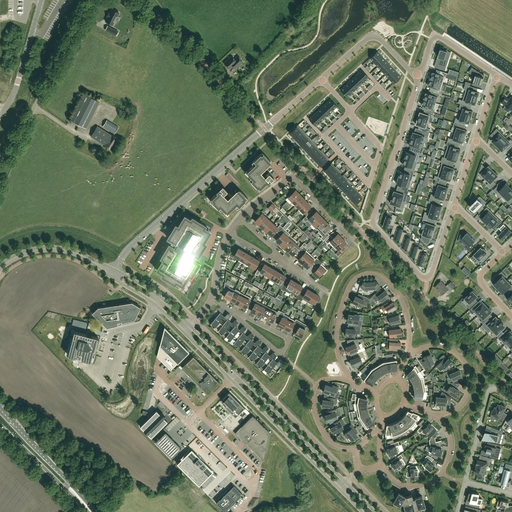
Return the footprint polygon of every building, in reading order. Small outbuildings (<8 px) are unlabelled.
[(108,17),(105,21),(112,25),(119,13),(112,9),(109,14),(109,13),(107,16),(108,17)] [(118,32),(112,28),(107,26),(105,30),(110,33),(116,36),(118,32)] [(441,46),(436,61),(439,61),(437,68),(441,69),(445,59),(449,58),(451,53),(441,46)] [(377,51),(370,58),(374,63),(381,56),(377,51)] [(381,56),(374,63),(377,67),(385,60),(381,56)] [(234,60),(232,57),(224,64),(227,66),(227,68),(228,69),(229,69),(230,70),(234,66),(235,66),(237,68),(243,63),(238,57),(234,60)] [(385,60),(377,67),(381,71),(389,64),(385,60)] [(389,64),(381,71),(385,75),(393,68),(389,64)] [(123,101),(134,74),(116,67),(101,102),(111,106),(113,103),(114,104),(117,99),(123,101)] [(393,68),(385,75),(389,79),(397,73),(393,68)] [(475,69),(471,74),(475,76),(472,85),(478,87),(479,84),(481,84),(484,75),(475,69)] [(361,70),(357,74),(364,82),(368,78),(361,70)] [(432,72),(430,77),(431,77),(430,79),(442,83),(444,77),(449,78),(451,74),(440,71),(439,74),(436,73),(436,74),(433,73),(432,72)] [(397,73),(389,79),(393,84),(401,77),(397,73)] [(357,74),(353,78),(360,85),(364,82),(357,74)] [(353,78),(349,82),(356,89),(360,85),(353,78)] [(429,81),(427,85),(428,85),(428,86),(435,88),(434,91),(444,95),(445,91),(440,89),(442,83),(430,79),(430,81),(429,81)] [(349,82),(345,86),(351,93),(356,89),(349,82)] [(465,84),(464,89),(466,90),(464,94),(477,98),(477,97),(478,97),(480,93),(479,93),(479,92),(475,91),(472,90),(473,87),(465,84)] [(345,86),(340,90),(347,97),(351,93),(345,86)] [(425,93),(424,97),(425,97),(424,99),(435,103),(437,97),(438,98),(440,94),(433,92),(432,94),(430,94),(426,93),(426,94),(425,93)] [(83,94),(70,120),(86,129),(100,102),(83,94)] [(459,99),(458,103),(460,104),(467,106),(468,103),(471,104),(475,105),(475,104),(476,105),(477,101),(476,100),(477,98),(464,94),(462,100),(459,99)] [(505,97),(501,103),(505,105),(505,106),(511,110),(511,109),(511,97),(509,100),(505,97)] [(330,99),(326,103),(333,111),(337,107),(330,99)] [(422,101),(421,105),(422,105),(426,107),(425,107),(428,108),(427,111),(433,113),(435,109),(433,109),(435,103),(424,99),(423,101),(422,101)] [(326,103),(321,107),(328,115),(333,111),(326,103)] [(460,104),(459,109),(461,109),(459,114),(471,118),(473,111),(469,110),(466,109),(467,106),(460,104)] [(321,107),(317,111),(324,119),(328,115),(321,107)] [(418,117),(418,118),(429,122),(431,116),(432,117),(434,113),(433,113),(427,111),(426,110),(425,114),(423,113),(420,112),(419,116),(418,116),(418,117)] [(317,111),(313,115),(320,122),(324,119),(317,111)] [(456,118),(454,123),(461,125),(462,122),(465,123),(469,124),(471,118),(459,114),(458,118),(456,118)] [(313,115),(309,119),(316,126),(320,122),(313,115)] [(417,120),(416,125),(419,126),(420,126),(419,129),(423,130),(429,132),(430,129),(427,128),(429,122),(418,118),(417,120)] [(103,127),(111,132),(114,134),(118,128),(107,120),(103,127)] [(454,123),(453,127),(455,128),(453,133),(464,137),(465,135),(466,135),(467,131),(466,131),(466,130),(460,128),(461,125),(454,123)] [(118,139),(113,135),(112,136),(97,126),(91,136),(104,145),(103,146),(111,150),(118,139)] [(296,127),(289,133),(293,137),(300,131),(296,127)] [(497,128),(492,133),(496,137),(492,141),(494,143),(494,144),(497,146),(506,137),(501,133),(501,132),(497,128)] [(412,132),(411,136),(412,136),(411,138),(425,143),(425,142),(424,142),(425,138),(427,138),(429,132),(423,130),(421,135),(412,132)] [(300,131),(293,137),(297,141),(304,135),(300,131)] [(449,138),(447,142),(455,144),(456,141),(462,143),(463,142),(463,143),(465,139),(464,138),(464,137),(453,133),(451,139),(449,138)] [(304,135),(297,141),(301,146),(308,139),(304,135)] [(506,137),(497,146),(499,149),(500,148),(502,151),(506,147),(509,150),(511,146),(511,140),(510,139),(509,140),(506,137)] [(410,140),(408,145),(411,146),(416,147),(415,151),(420,153),(422,153),(424,148),(423,148),(425,143),(411,138),(411,141),(410,140)] [(308,139),(301,146),(305,150),(312,143),(308,139)] [(448,146),(446,152),(458,156),(459,154),(460,155),(461,151),(460,151),(460,149),(458,149),(457,148),(454,147),(455,144),(447,142),(446,145),(448,146)] [(312,143),(305,150),(308,154),(316,147),(312,143)] [(316,147),(308,154),(312,158),(319,152),(316,147)] [(406,152),(405,155),(406,156),(405,158),(417,162),(420,153),(415,151),(414,151),(413,154),(409,153),(406,152)] [(270,161),(262,152),(259,155),(260,157),(256,161),(254,160),(251,163),(253,165),(247,171),(249,174),(248,175),(251,178),(249,179),(249,180),(252,183),(253,181),(255,184),(257,186),(256,187),(259,190),(267,182),(270,180),(271,181),(274,178),(269,173),(265,177),(261,173),(269,164),(268,163),(270,161)] [(319,152),(312,158),(316,162),(323,156),(319,152)] [(442,157),(441,161),(442,161),(449,163),(450,160),(456,162),(457,161),(458,161),(459,157),(458,157),(458,156),(446,152),(444,157),(442,157)] [(323,156),(316,162),(320,167),(327,160),(323,156)] [(403,160),(402,164),(406,165),(409,166),(407,170),(414,172),(417,162),(405,158),(404,161),(403,160)] [(442,165),(440,171),(452,175),(452,174),(453,175),(454,171),(453,171),(454,168),(448,167),(448,166),(449,163),(442,161),(441,165),(442,165)] [(330,164),(323,170),(327,174),(334,168),(330,164)] [(482,164),(479,173),(485,179),(485,180),(493,171),(491,169),(492,169),(489,166),(486,168),(482,164)] [(334,168),(327,174),(331,178),(338,172),(334,168)] [(400,171),(399,174),(399,175),(399,177),(411,181),(414,172),(407,170),(406,173),(400,171)] [(435,176),(434,179),(436,180),(442,182),(443,179),(450,181),(451,181),(452,177),(451,177),(452,175),(440,171),(438,176),(435,176)] [(493,171),(485,180),(488,183),(487,185),(491,189),(496,183),(493,181),(499,175),(496,172),(495,173),(493,171)] [(338,172),(331,178),(335,183),(342,176),(338,172)] [(342,176),(335,183),(339,187),(346,180),(342,176)] [(397,180),(396,183),(403,185),(402,189),(408,191),(411,181),(399,177),(398,180),(397,180)] [(346,180),(339,187),(343,191),(350,184),(346,180)] [(436,180),(434,185),(436,185),(434,190),(446,194),(447,191),(448,192),(449,188),(441,185),(442,182),(436,180)] [(498,185),(493,190),(496,194),(497,193),(501,197),(510,188),(509,186),(506,183),(501,188),(498,185)] [(350,184),(343,191),(347,195),(354,189),(350,184)] [(227,191),(222,186),(220,189),(220,190),(218,192),(210,200),(213,203),(214,202),(216,204),(218,206),(217,208),(220,211),(222,209),(224,212),(226,210),(228,213),(235,207),(237,209),(240,206),(239,204),(241,202),(243,200),(244,201),(248,198),(240,190),(238,192),(236,191),(227,199),(223,195),(227,191)] [(511,189),(510,188),(501,197),(502,197),(509,205),(511,201),(511,197),(511,196),(511,195),(511,189)] [(354,189),(347,195),(351,199),(358,193),(354,189)] [(393,195),(393,197),(405,202),(409,191),(408,191),(402,189),(400,193),(394,191),(393,195)] [(292,201),(299,194),(295,190),(288,197),(292,201)] [(431,194),(430,199),(436,201),(437,198),(445,200),(446,196),(445,196),(446,194),(434,190),(433,194),(431,194)] [(358,193),(351,199),(354,203),(362,197),(358,193)] [(296,205),(303,198),(299,194),(292,201),(296,205)] [(391,200),(390,203),(397,206),(395,210),(402,212),(405,202),(393,197),(392,200),(391,200)] [(472,204),(470,207),(474,211),(477,209),(479,211),(486,204),(483,202),(482,203),(477,199),(475,197),(470,202),(472,204)] [(300,209),(307,203),(303,198),(296,205),(300,209)] [(430,203),(428,209),(440,213),(441,210),(441,211),(443,207),(442,206),(435,204),(436,201),(430,199),(429,199),(428,202),(430,203)] [(311,207),(307,203),(300,209),(304,214),(311,207)] [(485,215),(481,219),(483,222),(484,221),(486,223),(494,214),(487,207),(486,208),(482,212),(485,214),(485,215)] [(425,212),(423,218),(431,220),(432,217),(438,219),(439,219),(440,215),(439,215),(440,213),(428,209),(427,212),(425,212)] [(313,223),(320,216),(315,212),(311,216),(308,213),(302,219),(305,222),(307,220),(311,225),(313,223)] [(259,225),(266,218),(261,214),(255,221),(259,225)] [(391,233),(397,216),(392,214),(391,217),(386,216),(383,227),(389,229),(390,225),(393,226),(391,233)] [(494,214),(486,223),(488,225),(487,226),(490,228),(493,225),(496,228),(502,222),(494,214)] [(316,227),(323,220),(320,216),(313,223),(311,225),(315,228),(316,227)] [(399,240),(403,229),(398,228),(399,224),(395,223),(397,216),(391,233),(395,234),(394,238),(399,240)] [(192,218),(191,220),(188,218),(187,220),(184,218),(179,226),(178,227),(176,226),(174,229),(172,232),(170,235),(168,238),(172,241),(171,241),(170,241),(171,241),(169,244),(168,244),(170,245),(169,245),(167,249),(168,250),(167,252),(165,255),(163,254),(161,258),(164,259),(158,268),(161,270),(160,272),(163,274),(162,276),(166,278),(166,277),(169,278),(172,280),(171,281),(175,284),(176,282),(179,284),(180,282),(183,284),(189,275),(191,276),(193,273),(192,272),(193,269),(195,266),(197,267),(199,263),(195,261),(195,260),(196,261),(198,258),(197,257),(197,256),(198,257),(200,253),(202,250),(204,247),(206,244),(203,242),(204,241),(209,233),(206,232),(207,230),(204,228),(205,226),(202,224),(198,222),(195,220),(192,218)] [(263,228),(270,221),(266,218),(259,225),(263,228)] [(423,218),(422,223),(424,223),(422,228),(434,232),(434,230),(435,231),(436,227),(435,227),(436,226),(431,224),(432,221),(431,220),(423,218)] [(320,230),(327,224),(323,220),(316,227),(315,228),(316,230),(318,228),(320,230)] [(267,232),(273,225),(270,221),(263,228),(267,232)] [(331,228),(327,224),(320,230),(320,231),(319,232),(323,236),(321,238),(323,241),(329,235),(327,233),(331,228)] [(502,231),(498,235),(503,240),(511,232),(508,229),(503,224),(499,229),(502,231)] [(278,234),(283,228),(280,225),(277,228),(273,225),(267,232),(272,236),(276,232),(278,234)] [(285,230),(283,228),(278,234),(280,236),(276,240),(281,244),(287,237),(283,233),(285,230)] [(422,228),(420,234),(422,235),(421,239),(424,243),(428,245),(431,238),(432,238),(432,237),(433,237),(434,233),(433,233),(434,232),(422,228)] [(407,249),(411,238),(406,236),(407,233),(402,231),(403,229),(399,240),(400,240),(399,242),(403,243),(401,247),(407,249)] [(460,235),(458,241),(460,243),(463,240),(469,246),(466,249),(469,252),(473,247),(471,245),(475,241),(467,233),(463,237),(460,235)] [(333,247),(342,238),(339,235),(339,236),(337,234),(332,238),(330,236),(325,241),(327,244),(329,242),(333,247)] [(285,248),(291,240),(287,237),(281,244),(285,248)] [(342,238),(333,247),(337,251),(336,252),(339,255),(347,248),(345,246),(347,244),(344,241),(345,241),(342,238)] [(415,257),(418,246),(414,244),(415,241),(410,240),(411,238),(407,249),(407,250),(410,251),(409,255),(415,257)] [(288,251),(295,244),(291,240),(285,248),(288,251)] [(299,253),(304,247),(302,245),(299,248),(295,244),(288,251),(293,255),(297,251),(299,253)] [(423,265),(426,254),(421,253),(422,249),(418,248),(419,246),(418,246),(415,257),(415,258),(418,259),(417,263),(423,265)] [(302,265),(311,255),(306,251),(307,250),(304,247),(299,253),(302,255),(298,260),(300,261),(299,262),(302,265)] [(481,248),(473,256),(478,261),(477,261),(481,264),(486,259),(483,256),(487,252),(483,249),(483,250),(481,248)] [(239,259),(243,252),(238,249),(235,254),(230,252),(229,256),(233,258),(234,256),(239,259)] [(244,262),(249,255),(243,252),(239,259),(244,262)] [(249,265),(254,258),(249,255),(244,262),(249,265)] [(314,266),(319,260),(316,258),(315,259),(311,255),(302,265),(305,267),(306,267),(307,268),(311,263),(314,266)] [(259,261),(254,258),(249,265),(255,269),(259,261)] [(322,263),(319,260),(314,266),(317,268),(313,273),(315,275),(314,275),(317,278),(318,277),(322,273),(324,274),(327,270),(321,264),(322,263)] [(265,275),(270,267),(264,264),(261,269),(259,268),(255,274),(258,275),(260,272),(265,275)] [(270,278),(275,270),(270,267),(265,275),(270,278)] [(275,281),(280,273),(275,270),(270,278),(275,281)] [(498,289),(507,280),(504,278),(506,276),(502,271),(497,276),(499,279),(494,284),(493,285),(495,287),(496,287),(498,289)] [(285,276),(280,273),(275,281),(281,284),(279,288),(281,289),(285,283),(282,281),(285,276)] [(461,280),(463,278),(459,274),(458,276),(457,275),(451,281),(455,286),(461,280)] [(290,294),(292,290),(296,283),(290,279),(287,284),(285,283),(281,289),(284,291),(286,292),(290,294)] [(511,290),(511,289),(511,284),(511,285),(507,280),(498,289),(503,293),(506,290),(509,293),(511,290)] [(371,282),(371,281),(367,281),(367,282),(365,282),(364,281),(360,286),(365,290),(366,289),(374,289),(375,290),(379,285),(374,281),(373,282),(371,282)] [(435,287),(442,295),(448,289),(441,281),(435,287)] [(455,286),(451,281),(447,285),(451,289),(455,286)] [(302,286),(296,283),(292,290),(297,294),(295,297),(298,299),(302,293),(299,291),(302,286)] [(229,300),(233,292),(228,289),(229,288),(224,285),(224,289),(227,291),(224,297),(229,300)] [(308,300),(313,293),(307,289),(304,294),(302,293),(298,299),(301,301),(303,297),(308,300)] [(473,301),(477,296),(475,294),(476,293),(473,290),(464,299),(468,304),(467,306),(469,309),(475,303),(473,301)] [(381,302),(389,296),(385,291),(379,295),(377,293),(372,297),(376,302),(379,299),(381,302)] [(235,303),(239,295),(233,292),(229,300),(235,303)] [(240,305),(244,298),(245,295),(240,293),(239,295),(235,303),(240,305)] [(319,296),(313,293),(308,300),(314,303),(312,307),(315,309),(319,303),(316,301),(319,296)] [(369,303),(370,303),(369,299),(363,296),(362,299),(355,296),(355,297),(354,296),(352,300),(353,300),(352,302),(363,307),(364,304),(366,305),(368,302),(369,303)] [(250,300),(244,298),(240,305),(245,308),(250,300)] [(251,311),(256,314),(260,306),(255,303),(257,299),(254,298),(251,304),(254,306),(251,311)] [(98,307),(92,313),(107,328),(118,325),(118,324),(134,320),(140,308),(132,302),(98,307)] [(478,316),(487,307),(483,302),(478,307),(475,304),(469,310),(472,314),(474,312),(478,316)] [(391,311),(396,308),(395,307),(396,306),(394,303),(394,304),(393,303),(388,306),(387,303),(381,307),(383,311),(386,310),(388,312),(391,310),(391,311)] [(262,316),(266,309),(260,306),(256,314),(262,316)] [(489,319),(487,316),(492,311),(490,308),(489,308),(487,307),(478,316),(482,320),(481,321),(483,324),(485,323),(489,319)] [(267,319),(271,311),(266,309),(262,316),(267,319)] [(278,318),(281,312),(278,310),(277,312),(275,311),(274,313),(271,311),(267,319),(272,322),(275,317),(278,318)] [(288,320),(288,319),(289,318),(283,315),(284,313),(281,312),(278,318),(281,319),(278,325),(284,328),(288,320)] [(220,319),(223,316),(220,313),(211,323),(215,327),(214,328),(217,331),(219,330),(223,325),(222,325),(220,323),(222,321),(220,319)] [(353,326),(359,326),(359,323),(358,323),(359,315),(354,314),(354,315),(348,315),(348,316),(347,316),(346,320),(347,320),(347,321),(353,322),(353,326)] [(391,314),(384,316),(385,322),(389,321),(391,325),(395,324),(395,323),(400,322),(399,319),(400,318),(399,316),(398,316),(398,315),(392,317),(391,314)] [(492,330),(501,321),(499,318),(498,319),(496,316),(492,321),(489,318),(489,319),(485,323),(492,330)] [(290,331),(292,326),(295,327),(298,321),(296,319),(294,322),(289,319),(289,318),(288,319),(288,320),(284,328),(290,331)] [(96,327),(93,327),(94,319),(88,319),(87,328),(95,330),(96,327)] [(231,322),(227,319),(222,325),(223,325),(219,330),(223,333),(221,335),(225,338),(226,336),(230,332),(228,330),(230,327),(228,326),(231,322)] [(305,329),(307,326),(301,323),(301,322),(298,321),(295,327),(298,328),(295,334),(301,337),(305,329)] [(506,326),(503,324),(504,323),(501,321),(492,330),(499,337),(503,333),(504,332),(502,330),(506,326)] [(238,329),(235,326),(230,332),(226,336),(230,340),(229,341),(232,345),(234,343),(238,338),(235,336),(237,334),(235,332),(238,329)] [(360,327),(359,326),(353,326),(353,329),(346,329),(345,335),(357,337),(357,333),(359,333),(360,327)] [(394,335),(394,336),(394,337),(398,337),(398,336),(401,335),(400,329),(397,329),(397,328),(395,328),(395,326),(385,327),(386,331),(387,331),(388,335),(389,334),(389,336),(394,335)] [(165,329),(162,339),(158,355),(160,357),(159,358),(160,358),(162,361),(163,362),(171,369),(188,352),(180,343),(177,341),(173,336),(173,337),(165,329)] [(505,345),(511,338),(511,331),(511,330),(510,331),(506,335),(505,335),(503,333),(499,337),(498,338),(500,341),(501,340),(505,345)] [(74,331),(68,355),(92,362),(94,354),(95,351),(98,337),(74,331)] [(246,335),(242,333),(238,338),(234,343),(238,346),(236,348),(240,351),(241,349),(245,345),(243,343),(245,341),(243,339),(246,335)] [(253,342),(250,339),(245,345),(241,349),(245,353),(244,355),(247,358),(249,356),(253,351),(250,349),(252,347),(250,345),(253,342)] [(359,344),(358,339),(349,340),(350,346),(345,348),(348,354),(352,352),(353,355),(355,354),(357,353),(356,350),(360,349),(359,344)] [(388,350),(397,351),(397,348),(400,348),(401,342),(398,342),(398,339),(389,339),(388,350)] [(260,354),(258,352),(261,349),(258,346),(256,347),(253,351),(249,356),(253,359),(251,361),(255,364),(256,363),(256,362),(260,358),(258,356),(260,354)] [(268,355),(265,352),(260,358),(256,362),(256,363),(260,366),(259,368),(262,371),(264,369),(268,364),(265,362),(267,360),(265,359),(268,355)] [(361,352),(357,353),(355,354),(356,357),(350,360),(352,367),(362,362),(361,358),(364,357),(361,352)] [(424,357),(425,360),(422,361),(426,369),(431,367),(430,365),(434,363),(430,354),(424,357)] [(193,356),(185,364),(201,380),(199,381),(201,386),(206,385),(211,390),(219,382),(193,356)] [(453,363),(448,358),(444,363),(441,360),(436,367),(440,371),(443,367),(445,369),(447,367),(448,368),(453,363)] [(276,362),(273,359),(271,360),(268,364),(264,369),(268,373),(266,374),(270,378),(276,371),(272,368),(274,366),(273,365),(276,362)] [(388,370),(391,370),(390,361),(383,362),(386,371),(388,370)] [(384,372),(386,371),(383,362),(377,366),(382,373),(384,372)] [(379,375),(382,373),(377,366),(371,369),(378,376),(379,375)] [(410,378),(419,372),(415,366),(407,374),(408,375),(410,378)] [(376,377),(378,376),(371,369),(367,375),(374,380),(376,377)] [(461,374),(460,371),(459,371),(458,370),(452,372),(451,370),(445,372),(448,378),(450,377),(452,381),(456,379),(456,378),(461,376),(461,375),(461,374)] [(423,378),(421,379),(418,374),(420,372),(419,372),(410,378),(412,381),(412,383),(423,378)] [(372,383),(374,380),(367,375),(363,380),(372,384),(372,383)] [(414,387),(424,385),(423,378),(412,383),(413,384),(414,387)] [(458,392),(459,391),(453,387),(455,383),(448,383),(445,387),(448,388),(446,391),(449,394),(450,393),(455,397),(456,396),(457,396),(459,393),(458,392)] [(323,391),(323,392),(329,394),(328,397),(329,397),(337,398),(338,398),(339,393),(335,392),(337,387),(332,385),(332,387),(325,385),(324,388),(323,387),(322,391),(323,391)] [(229,392),(221,400),(226,405),(225,406),(235,417),(244,408),(229,392)] [(449,399),(446,399),(446,398),(448,396),(442,392),(441,394),(440,397),(436,397),(435,404),(446,405),(446,404),(448,404),(450,404),(450,399),(449,399)] [(329,397),(328,397),(326,397),(325,400),(322,400),(322,406),(326,407),(326,408),(329,408),(329,407),(330,406),(333,406),(333,403),(336,404),(337,398),(329,397)] [(495,407),(492,414),(496,416),(495,419),(502,423),(506,416),(502,414),(506,407),(501,405),(498,404),(496,408),(495,407)] [(337,408),(330,410),(326,412),(327,415),(325,416),(325,417),(324,417),(325,420),(326,420),(327,422),(334,419),(334,418),(337,417),(336,415),(339,414),(337,408)] [(368,414),(367,412),(367,409),(356,411),(358,418),(368,414)] [(149,418),(140,427),(151,438),(167,422),(164,418),(165,417),(165,416),(162,413),(161,413),(160,414),(156,411),(152,414),(149,418)] [(410,429),(416,423),(414,422),(415,420),(416,419),(417,418),(417,417),(418,416),(419,416),(418,415),(407,411),(406,413),(405,415),(403,417),(401,418),(400,420),(398,421),(396,422),(393,423),(391,424),(389,425),(386,425),(385,437),(386,437),(386,436),(391,435),(392,436),(394,435),(397,435),(399,434),(402,432),(404,431),(407,429),(409,428),(410,429)] [(358,418),(362,424),(370,418),(369,415),(368,414),(358,418)] [(252,416),(235,433),(243,441),(245,443),(244,443),(263,462),(270,433),(262,426),(260,424),(252,416)] [(511,417),(510,419),(507,417),(503,425),(502,427),(507,430),(510,428),(511,429),(511,417)] [(341,418),(335,422),(331,424),(333,427),(330,428),(331,429),(330,429),(332,433),(333,432),(333,433),(337,431),(338,432),(343,429),(342,428),(343,428),(342,426),(345,424),(341,418)] [(374,422),(372,421),(370,418),(362,424),(366,430),(374,422)] [(427,435),(434,427),(431,424),(431,425),(429,423),(425,428),(422,425),(418,430),(420,433),(422,430),(427,435)] [(352,441),(354,439),(355,439),(357,438),(357,437),(356,437),(357,436),(353,431),(355,429),(351,424),(346,429),(348,431),(344,434),(347,438),(348,437),(352,441)] [(437,430),(434,427),(427,435),(431,438),(429,440),(430,443),(435,442),(434,437),(434,436),(438,432),(436,430),(437,430)] [(501,438),(503,432),(492,427),(490,433),(486,432),(483,438),(497,441),(497,443),(502,444),(503,439),(501,438)] [(165,433),(156,442),(171,458),(181,449),(165,433)] [(400,452),(398,446),(399,445),(398,442),(391,444),(392,447),(386,449),(389,456),(389,455),(394,454),(395,456),(400,452)] [(442,452),(441,452),(442,450),(436,448),(436,447),(435,442),(430,443),(430,447),(429,452),(440,456),(440,455),(441,456),(442,452)] [(501,449),(486,445),(484,449),(487,450),(486,451),(482,450),(480,454),(487,456),(488,453),(490,454),(490,457),(498,459),(501,449)] [(191,447),(175,463),(200,488),(216,472),(191,447)] [(400,467),(402,469),(405,464),(401,458),(402,458),(400,455),(395,459),(397,462),(392,465),(393,467),(392,468),(394,471),(395,470),(396,471),(396,470),(400,467)] [(435,467),(430,462),(433,459),(428,455),(425,458),(426,459),(422,463),(424,469),(426,467),(430,471),(431,471),(434,469),(433,468),(435,467)] [(490,463),(491,458),(483,456),(480,455),(479,460),(477,460),(476,464),(477,465),(476,468),(475,468),(474,473),(484,475),(487,463),(490,463)] [(417,472),(419,471),(416,466),(410,467),(410,465),(407,466),(404,472),(406,473),(410,472),(411,478),(413,478),(413,479),(417,479),(417,478),(418,478),(418,477),(417,477),(417,472)] [(511,475),(511,471),(511,469),(500,466),(499,472),(504,473),(501,484),(505,485),(506,480),(508,480),(509,475),(511,475)] [(216,503),(224,511),(242,494),(233,484),(218,499),(219,500),(216,503)] [(425,507),(422,497),(416,498),(412,499),(411,495),(409,495),(408,493),(405,494),(404,496),(398,493),(394,502),(400,506),(401,503),(404,505),(405,511),(414,511),(414,509),(418,508),(418,509),(425,507)] [(479,494),(473,493),(473,494),(469,493),(467,499),(471,500),(470,501),(472,502),(471,506),(479,508),(480,504),(482,499),(478,498),(479,494)] [(506,507),(504,511),(509,511),(508,503),(508,502),(508,501),(502,500),(501,501),(499,500),(497,505),(501,506),(501,507),(504,508),(504,507),(506,507)]
